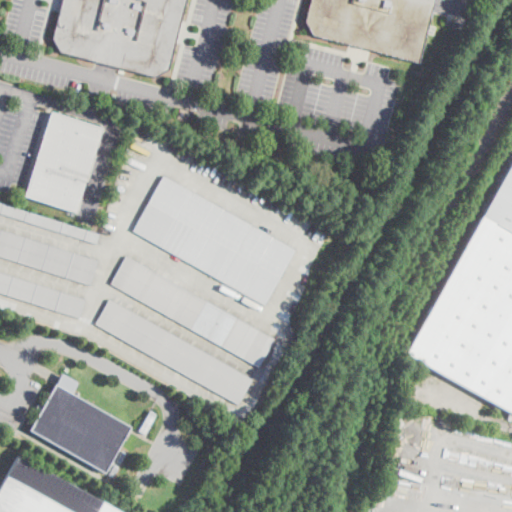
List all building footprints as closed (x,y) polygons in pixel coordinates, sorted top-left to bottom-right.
[(168,69),(155,77),(117,67),(116,67),(97,61),(59,52),(52,39),(58,12),(61,0),(185,0),(180,20),(175,42),(168,69)] [(434,0),(431,12),(418,63),(312,35),(305,21),(310,0),(434,0)] [(101,128),(75,212),(23,197),(50,112),(51,112),(101,127),(101,128)] [(511,412),(405,353),(406,352),(511,162),(511,412)] [(164,173),(295,248),(264,302),(133,227),(164,173)] [(99,234),(96,244),(0,213),(0,202),(99,234)] [(0,230),(97,261),(89,285),(0,256),(0,230)] [(274,339),(258,367),(115,287),(110,284),(115,274),(125,256),(274,339)] [(0,272),(84,299),(79,318),(0,292),(0,272)] [(251,379),(237,404),(115,335),(95,324),(109,299),(115,302),(251,379)] [(64,373),(77,380),(71,391),(128,426),(101,471),(31,428),(64,373)] [(143,434),(138,430),(149,410),(155,413),(143,434)] [(117,511),(0,511),(0,485),(17,455),(114,510),(117,511)]
